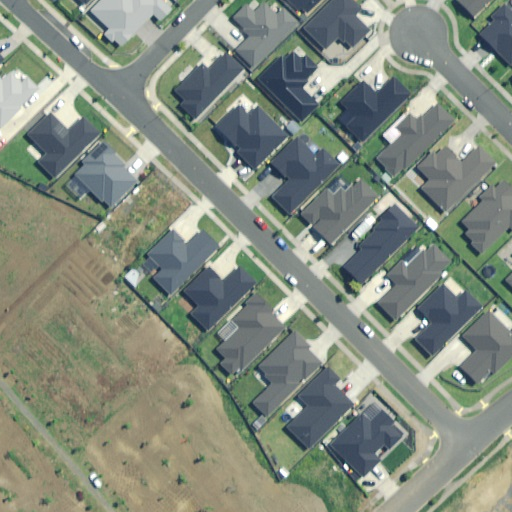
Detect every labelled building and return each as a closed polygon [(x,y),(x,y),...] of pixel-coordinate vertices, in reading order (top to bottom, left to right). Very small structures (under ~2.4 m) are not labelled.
[(141,25),(115,0),(99,0),(89,10),(108,29),(103,34),(111,42),(113,39),(120,46),(141,25)] [(158,20),(170,9),(161,0),(115,0),(141,25),(152,14),(158,20)] [(318,0),(286,0),(297,11),(300,7),(306,13),(318,0)] [(362,9),(352,0),(331,0),(303,27),(325,50),(338,37),(343,42),(345,40),(352,47),(370,30),(355,16),(362,9)] [(511,3),(510,1),(494,17),(497,19),(478,37),(511,70),(511,3)] [(248,36),(234,50),(251,67),(296,22),(282,8),(274,15),(263,3),(253,13),(245,5),(232,17),(243,28),(242,30),(248,36)] [(179,105),(194,119),(242,69),(224,52),(207,70),(201,64),(175,91),(184,99),(179,105)] [(317,68),(304,55),(300,59),(293,52),(286,59),(281,55),(257,78),(302,122),(319,106),(301,88),(308,82),(305,79),(317,68)] [(0,109),(9,119),(20,109),(18,108),(37,89),(26,77),(20,83),(10,73),(1,81),(0,79),(0,109)] [(375,94),(363,81),(341,102),(348,109),(338,119),(362,143),(411,95),(393,77),(375,94)] [(395,179),(455,121),(436,101),(376,160),(395,179)] [(238,105),(215,127),(238,151),(237,152),(254,170),(288,137),(257,106),(248,115),(238,105)] [(0,128),(9,119),(0,109),(0,128)] [(54,179),(99,133),(82,117),(68,131),(49,112),(27,134),(47,154),(38,163),(54,179)] [(297,138),(271,163),(288,181),(271,197),(289,215),(339,165),(322,149),(315,156),(297,138)] [(115,152),(103,140),(82,161),(85,165),(74,176),(101,202),(102,200),(110,208),(136,182),(122,168),(124,166),(113,155),(115,152)] [(496,164),(479,147),(461,164),(445,147),(435,157),(432,154),(418,168),(430,180),(420,190),(444,215),(496,164)] [(326,189),(301,215),(313,227),(313,228),(330,244),(377,197),(361,180),(352,189),(350,187),(344,192),(341,189),(333,196),(326,189)] [(511,193),(511,189),(504,182),(496,190),(492,187),(478,200),(481,203),(461,224),(468,231),(463,235),(472,244),(470,246),(480,256),(508,229),(510,232),(511,230),(511,200),(509,197),(511,193)] [(418,229),(393,204),(379,218),(382,221),(372,230),(374,231),(358,247),(362,250),(344,268),(361,285),(418,229)] [(187,245),(172,230),(147,255),(162,270),(153,278),(170,295),(219,247),(202,230),(187,245)] [(440,272),(450,262),(433,245),(426,252),(423,250),(407,267),(402,261),(387,276),(397,286),(378,304),(395,322),(442,275),(440,272)] [(208,331),(256,284),(239,267),(223,282),(209,267),(184,292),(198,306),(190,314),(208,331)] [(431,324),(415,340),(432,357),(482,308),(465,291),(457,299),(443,284),(417,310),(431,324)] [(273,311),(255,293),(245,303),(247,306),(231,321),(238,328),(216,350),(225,360),(220,365),(231,375),(239,367),(242,370),(284,328),(270,314),(273,311)] [(511,331),(510,333),(488,311),(462,337),(477,351),(460,368),(477,385),(491,371),(494,375),(511,357),(511,331)] [(309,347),(294,332),(259,367),(266,375),(265,376),(272,384),(253,403),(267,418),(321,364),(307,350),(309,347)] [(340,381),(327,368),(298,397),(308,407),(287,428),(308,449),(353,405),(334,386),(340,381)] [(361,414),(330,446),(362,479),(379,462),(373,455),(383,445),(389,451),(401,438),(390,427),(393,424),(381,412),(370,423),(361,414)] [(356,491),(332,461),(321,469),(317,463),(305,473),(330,505),(342,495),(346,500),(356,491)] [(330,505),(305,473),(293,483),(301,493),(290,501),(299,511),(330,511),(334,509),(330,505)]
